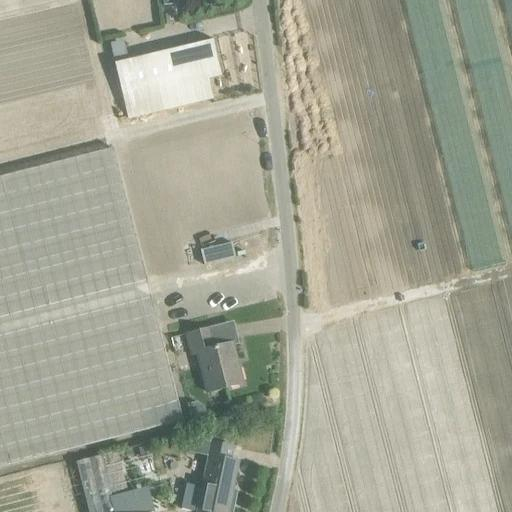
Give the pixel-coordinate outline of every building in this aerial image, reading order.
[(126,119),(211,99),(210,94),(207,80),(220,76),(211,39),(198,42),(198,43),(113,64),(122,100),(126,119)] [(213,348),(212,344),(208,328),(185,334),(190,354),(196,353),(206,393),(241,384),(231,343),(213,348)] [(230,460),(232,447),(190,438),(188,452),(207,456),(195,511),(231,511),(233,506),(229,502),(237,461),(230,460)] [(148,447),(137,449),(140,461),(151,458),(148,447)] [(115,511),(112,500),(101,455),(75,462),(88,511),(115,511)]
